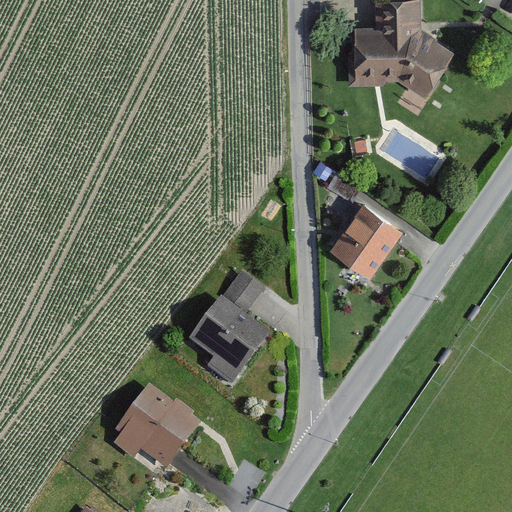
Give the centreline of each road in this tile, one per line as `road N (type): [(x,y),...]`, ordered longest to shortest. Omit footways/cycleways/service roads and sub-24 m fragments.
road 1 (residential): [(316,455),(297,0)]
road 2 (residential): [(316,455),(511,181)]
